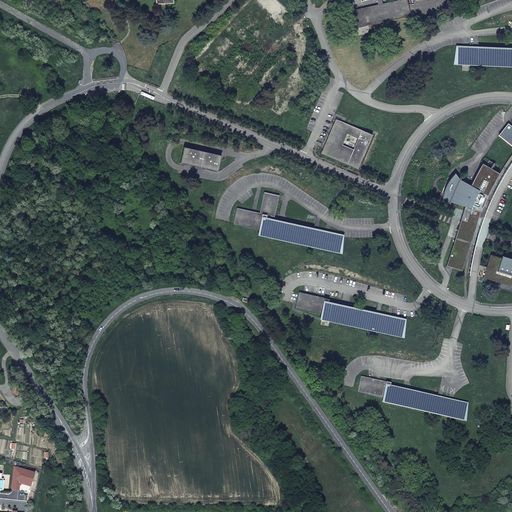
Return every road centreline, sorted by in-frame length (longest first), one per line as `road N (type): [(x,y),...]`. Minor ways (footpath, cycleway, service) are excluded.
road 1 (secondary): [(390,511),(256,324),(232,303),(199,292),(140,298),(111,317),(92,344),(84,390),(93,473)]
road 2 (residential): [(0,327),(93,473)]
road 3 (residential): [(88,88),(31,119),(0,176)]
